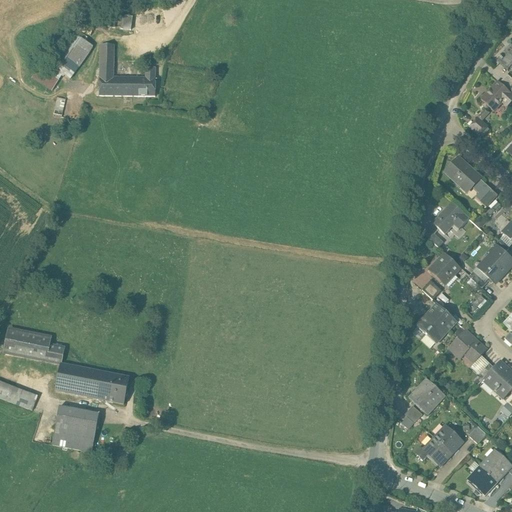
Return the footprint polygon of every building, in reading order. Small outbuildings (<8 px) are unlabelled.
[(82,68),(94,45),(82,39),(70,62),(82,68)] [(118,44),(102,44),(101,95),(160,98),(160,67),(147,66),(147,74),(117,73),(118,44)] [(511,46),(500,59),(500,58),(499,60),(511,72),(511,46)] [(40,71),(35,80),(53,92),(59,83),(40,71)] [(511,93),(511,80),(507,75),(499,84),(510,95),(511,93)] [(498,84),(494,89),(492,89),(490,91),(490,93),(487,95),(485,95),(480,101),(483,103),(482,105),(482,106),(485,109),(487,109),(488,107),(493,113),(502,104),(507,108),(511,102),(511,96),(510,95),(499,84),(498,84)] [(63,117),(65,100),(57,99),(55,116),(63,117)] [(487,128),(477,119),(469,127),(480,137),(487,128)] [(473,173),(458,158),(444,174),(456,185),(461,179),(465,182),(472,174),(473,173)] [(486,187),(472,174),(465,182),(478,195),(486,187)] [(478,195),(475,198),(480,203),(490,191),(486,187),(478,195)] [(469,220),(452,204),(432,225),(444,236),(456,224),(461,228),(469,220)] [(511,223),(502,234),(511,242),(510,243),(511,244),(511,223)] [(443,244),(434,235),(429,240),(438,249),(443,244)] [(511,260),(495,245),(488,253),(490,254),(477,269),(494,285),(511,265),(511,260)] [(460,269),(445,255),(429,272),(444,286),(460,269)] [(485,283),(473,272),(469,277),(480,288),(485,283)] [(441,292),(431,282),(422,291),(424,293),(429,298),(433,301),(441,292)] [(455,322),(438,306),(417,328),(435,344),(455,322)] [(511,314),(503,324),(511,332),(511,314)] [(56,337),(12,328),(7,354),(51,363),(56,337)] [(486,351),(465,331),(448,349),(459,360),(465,354),(474,363),(486,351)] [(511,383),(511,375),(499,363),(483,381),(495,392),(496,393),(503,400),(511,390),(511,387),(510,385),(511,383)] [(54,392),(102,402),(107,374),(60,364),(54,392)] [(129,378),(107,374),(102,402),(124,406),(129,378)] [(444,397),(427,380),(409,400),(427,416),(444,397)] [(0,381),(0,399),(33,411),(39,396),(0,381)] [(422,416),(413,407),(405,416),(414,425),(422,416)] [(63,408),(55,446),(96,454),(104,416),(63,408)] [(476,426),(468,435),(478,444),(486,436),(476,426)] [(463,443),(445,427),(434,439),(452,455),(463,443)] [(452,455),(434,439),(423,450),(421,449),(415,455),(422,462),(428,456),(440,467),(452,455)] [(511,467),(494,451),(479,468),(497,484),(508,472),(511,467)] [(497,484),(479,468),(467,481),(485,497),(497,484)]
